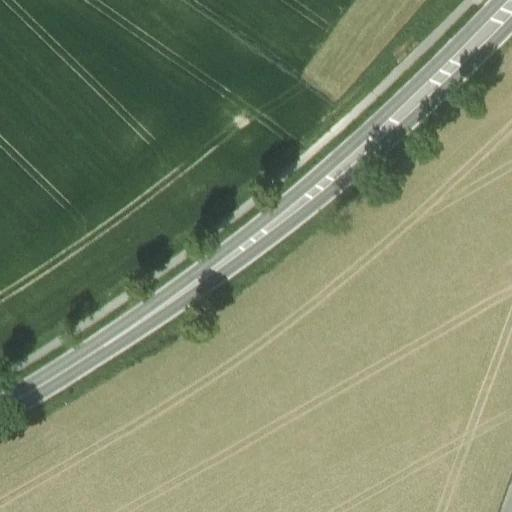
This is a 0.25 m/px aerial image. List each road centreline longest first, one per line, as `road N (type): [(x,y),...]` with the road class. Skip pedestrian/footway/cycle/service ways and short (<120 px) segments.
road 1 (tertiary): [(499,0),(182,291)]
road 2 (tertiary): [(182,291),(268,242),(511,24)]
road 3 (tertiary): [(0,410),(182,291)]
